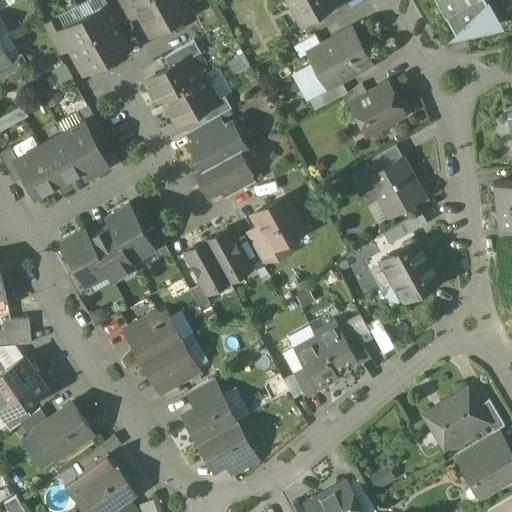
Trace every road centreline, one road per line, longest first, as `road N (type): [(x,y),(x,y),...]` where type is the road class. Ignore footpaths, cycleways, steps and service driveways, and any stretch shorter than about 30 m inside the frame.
road 1 (residential): [(195,511),(23,239)]
road 2 (residential): [(232,511),(479,316)]
road 3 (residential): [(479,316),(435,82)]
road 4 (residential): [(23,239),(169,173)]
